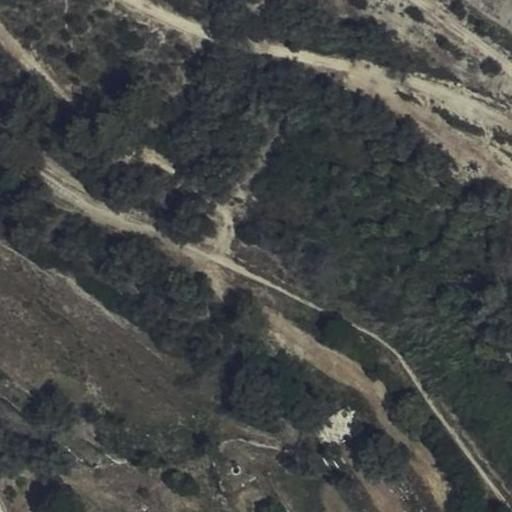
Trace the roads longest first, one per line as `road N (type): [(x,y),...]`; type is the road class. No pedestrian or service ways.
road 1 (track): [(511,508),(376,337),(178,239),(141,229),(71,191),(0,134)]
road 2 (track): [(133,0),(190,29),(346,73),(511,184)]
road 3 (track): [(320,62),(422,86),(511,134)]
